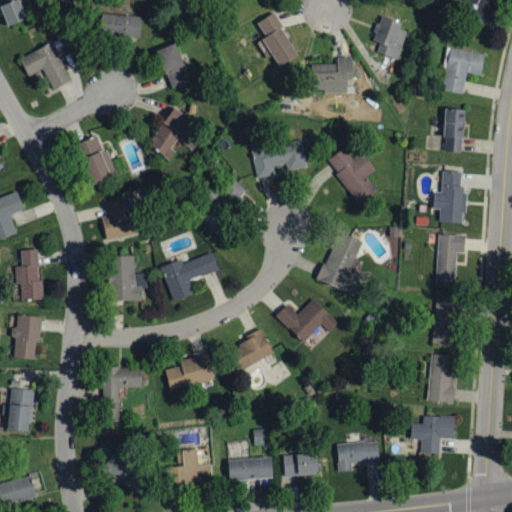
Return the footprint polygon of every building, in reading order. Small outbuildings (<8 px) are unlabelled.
[(0,4),(0,6),(7,26),(27,19),(19,0),(2,0),(4,3),(0,4)] [(273,13),(256,23),(280,65),(298,55),(273,13)] [(140,36),(141,16),(101,15),(101,35),(140,36)] [(398,59),(408,27),(380,19),(372,43),(383,47),(381,53),(398,59)] [(71,80),(50,42),(19,59),(28,76),(42,68),(53,89),(71,80)] [(190,81),(175,43),(156,51),(171,88),(190,81)] [(463,94),(466,73),(481,75),(485,53),(447,47),(440,90),(463,94)] [(353,80),(352,57),(336,57),(337,64),(312,64),(312,89),(324,89),(324,93),(347,92),(347,80),(353,80)] [(193,120),(173,107),(148,146),(169,159),(175,151),(171,149),(177,139),(193,149),(199,140),(186,132),(193,120)] [(464,109),(445,109),(444,151),(462,152),(464,109)] [(82,157),(101,149),(96,137),(78,144),(82,157)] [(301,140),(265,147),(263,137),(250,140),(258,178),(275,175),(274,166),(286,164),(287,171),(307,167),(301,140)] [(361,204),(378,191),(366,176),(375,169),(362,153),(353,160),(344,147),(326,161),(361,204)] [(110,179),(102,152),(84,157),(91,184),(110,179)] [(464,223),(466,186),(461,186),(462,172),(442,171),(441,192),(434,192),(433,209),(440,209),(439,221),(464,223)] [(248,193),(229,176),(196,216),(215,232),(248,193)] [(23,209),(17,194),(0,199),(0,239),(16,234),(9,214),(23,209)] [(102,203),(108,240),(138,234),(131,198),(102,203)] [(363,277),(350,272),(361,241),(337,232),(318,281),(356,295),(363,277)] [(455,284),(456,252),(464,253),(465,235),(438,234),(436,283),(455,284)] [(43,300),(42,280),(38,280),(37,250),(19,250),(20,300),(43,300)] [(171,301),(191,296),(187,280),(218,272),(212,252),(161,266),(171,301)] [(141,301),(141,287),(146,287),(146,273),(134,273),(134,256),(113,256),(114,301),(141,301)] [(297,314),(287,304),(275,316),(303,343),(321,324),(329,332),(338,322),(312,298),(297,314)] [(459,304),(437,301),(431,343),(453,346),(459,304)] [(40,317),(17,314),(16,327),(14,327),(11,358),(36,360),(40,317)] [(241,369),(273,353),(261,331),(230,347),(241,369)] [(179,360),(180,366),(165,369),(169,389),(213,380),(208,354),(179,360)] [(455,356),(430,355),(428,401),(452,402),(455,356)] [(142,387),(141,367),(104,367),(104,421),(119,421),(119,388),(142,387)] [(32,390),(9,389),(7,431),(30,432),(32,390)] [(453,438),(454,417),(422,416),(422,424),(411,423),(410,452),(439,453),(440,438),(453,438)] [(269,445),(268,429),(252,429),(253,445),(269,445)] [(337,471),(352,471),(351,463),(378,462),(378,441),(336,443),(337,471)] [(210,465),(198,465),(197,450),(182,450),(183,467),(169,467),(169,486),(211,484),(210,465)] [(138,491),(148,471),(111,453),(101,472),(138,491)] [(283,454),(283,476),(317,475),(316,453),(283,454)] [(272,479),(271,458),(228,459),(229,480),(272,479)] [(0,501),(34,501),(33,478),(0,479),(0,501)]
